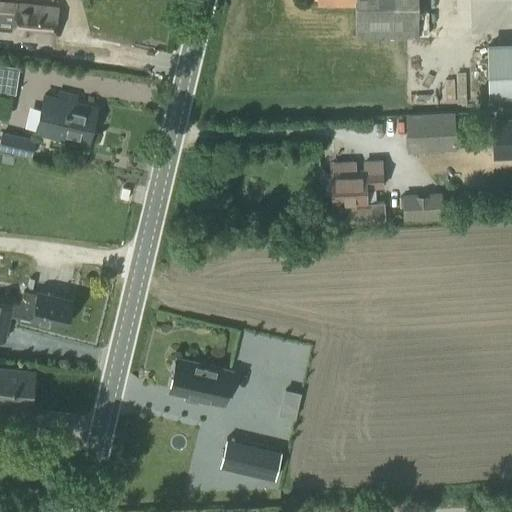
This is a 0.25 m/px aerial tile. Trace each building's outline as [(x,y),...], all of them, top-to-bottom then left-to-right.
[(315,0),(316,4),(353,4),(353,37),(413,37),(413,0),(315,0)] [(0,36),(54,41),(57,8),(15,4),(14,6),(0,4),(0,36)] [(511,40),(484,42),(485,90),(511,89),(511,40)] [(42,94),(34,133),(87,145),(96,107),(42,94)] [(511,111),(494,112),(495,144),(511,143),(511,111)] [(451,114),(406,116),(407,148),(452,146),(451,114)] [(1,132),(0,136),(0,149),(30,157),(34,140),(1,132)] [(361,172),(328,174),(331,222),(382,219),(381,204),(364,205),(363,189),(380,188),(379,164),(361,165),(361,172)] [(432,211),(433,185),(393,184),(393,211),(432,211)] [(0,339),(3,340),(8,314),(47,323),(48,320),(64,323),(70,298),(35,290),(34,292),(22,289),(19,303),(9,301),(9,303),(0,300),(0,339)] [(248,344),(245,369),(269,372),(272,346),(248,344)] [(472,374),(472,352),(450,351),(449,373),(472,374)] [(174,358),(166,392),(182,396),(181,399),(197,403),(198,400),(222,405),(230,371),(174,358)] [(0,367),(0,404),(28,408),(32,371),(0,367)] [(280,369),(278,403),(469,411),(470,393),(451,392),(452,376),(280,369)] [(237,371),(233,398),(265,402),(269,376),(237,371)] [(493,404),(502,404),(501,386),(492,386),(493,404)] [(226,438),(219,466),(273,479),(279,451),(226,438)]
